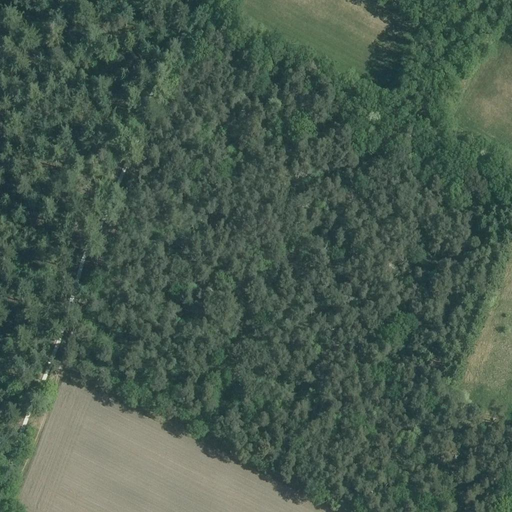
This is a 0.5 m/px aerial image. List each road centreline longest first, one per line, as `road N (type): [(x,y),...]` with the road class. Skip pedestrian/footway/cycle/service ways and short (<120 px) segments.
road 1 (track): [(209,21),(162,103),(22,473)]
road 2 (track): [(380,139),(197,43)]
